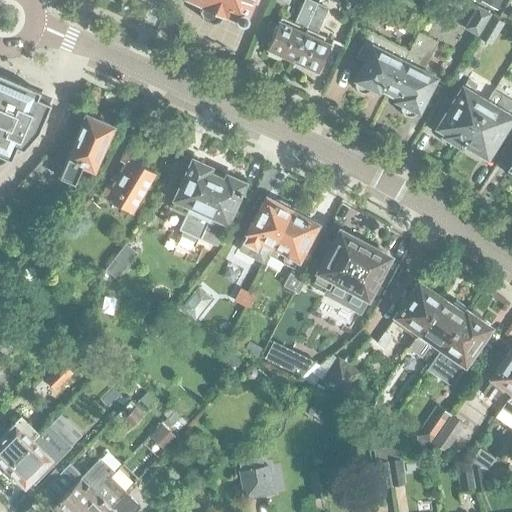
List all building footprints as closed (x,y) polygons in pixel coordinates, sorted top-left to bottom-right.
[(192,0),(202,4),(199,12),(202,20),(213,25),(220,21),(223,13),(236,19),(236,20),(236,22),(237,23),(238,24),(240,24),(241,24),(243,24),(244,22),(245,20),(244,18),(243,17),(250,0),(192,0)] [(291,59),(317,3),(310,0),(303,0),(294,23),(281,17),(279,21),(277,21),(265,48),(291,59)] [(499,0),(482,0),(482,1),(496,9),(500,0),(499,0)] [(317,3),(291,59),(318,72),(330,45),(329,44),(331,39),(317,33),(328,8),(317,3)] [(478,36),(490,14),(491,13),(477,5),(464,28),(477,36),(478,36)] [(491,45),(503,22),(490,14),(478,36),(477,36),(477,37),(491,45)] [(387,96),(408,51),(369,31),(355,58),(364,63),(355,81),(354,84),(355,86),(356,90),(359,92),(362,93),(364,94),(367,93),(370,90),(371,89),(387,96)] [(435,78),(422,71),(437,41),(418,32),(408,51),(387,96),(400,103),(400,105),(400,107),(400,110),(403,113),(406,115),(410,116),(412,116),(415,114),(417,111),(418,111),(435,78)] [(0,155),(10,160),(16,147),(22,149),(38,132),(49,104),(36,98),(39,91),(0,74),(0,155)] [(464,84),(438,127),(447,133),(445,136),(459,144),(461,140),(485,102),(470,93),(473,89),(464,84)] [(461,140),(459,144),(460,145),(464,139),(473,144),(471,147),(486,156),(509,117),(511,119),(511,117),(511,100),(500,94),(493,90),(485,103),(485,102),(461,140)] [(92,168),(111,127),(85,115),(59,176),(74,183),(82,164),(92,168)] [(132,213),(143,193),(155,173),(136,161),(146,139),(133,133),(123,155),(127,157),(110,185),(107,183),(101,194),(132,213)] [(45,157),(23,180),(29,186),(51,162),(45,157)] [(174,198),(172,204),(186,211),(178,229),(182,231),(180,235),(187,238),(215,176),(208,173),(210,167),(192,159),(177,193),(174,198)] [(215,176),(187,238),(193,241),(195,237),(200,239),(200,237),(216,245),(227,220),(226,220),(238,193),(243,182),(226,175),(223,180),(215,176)] [(267,255),(292,207),(275,198),(273,202),(265,198),(239,247),(247,252),(246,254),(262,263),(267,255)] [(100,208),(92,201),(84,211),(92,218),(100,208)] [(267,255),(281,263),(292,268),(315,224),(307,220),(309,216),(292,207),(267,255)] [(339,230),(313,279),(327,287),(325,291),(335,297),(360,310),(366,298),(388,257),(364,243),(339,230)] [(112,282),(115,278),(117,279),(137,253),(125,243),(105,269),(105,270),(101,274),(112,282)] [(300,278),(289,273),(283,286),(294,291),(300,278)] [(418,282),(391,320),(415,336),(441,298),(418,282)] [(196,319),(213,298),(199,287),(182,308),(196,319)] [(234,300),(241,304),(246,293),(239,290),(234,300)] [(253,297),(246,293),(241,304),(247,308),(253,297)] [(415,336),(406,349),(418,357),(428,343),(439,350),(466,311),(452,302),(450,305),(441,298),(415,336)] [(26,318),(16,309),(13,307),(6,315),(8,317),(0,324),(0,346),(2,348),(21,330),(18,326),(26,318)] [(439,350),(429,365),(451,380),(461,366),(488,327),(479,320),(479,315),(471,310),(467,312),(466,311),(439,350)] [(376,343),(384,348),(392,337),(384,331),(376,343)] [(273,340),(265,356),(302,374),(315,361),(305,356),(290,348),(273,340)] [(509,397),(511,391),(511,347),(488,382),(509,397)] [(237,366),(240,359),(229,352),(225,360),(237,366)] [(332,354),(312,372),(321,378),(320,380),(332,388),(349,364),(337,356),(336,357),(332,354)] [(72,372),(79,366),(67,358),(62,362),(61,361),(44,379),(55,391),(73,373),(72,372)] [(349,364),(332,388),(344,396),(361,372),(349,364)] [(511,415),(511,391),(509,397),(501,407),(511,415)] [(130,430),(144,414),(135,405),(119,420),(130,430)] [(437,406),(418,434),(431,443),(451,415),(437,406)] [(164,422),(177,433),(187,422),(174,410),(174,411),(169,407),(163,414),(168,418),(164,422)] [(39,433),(2,472),(10,479),(17,480),(24,486),(30,480),(34,484),(71,446),(70,445),(80,434),(60,414),(49,425),(48,424),(39,433)] [(451,415),(431,443),(446,451),(464,424),(451,415)] [(0,470),(2,472),(39,433),(20,416),(15,422),(14,422),(5,431),(1,427),(0,428),(0,470)] [(161,424),(152,434),(166,447),(175,438),(161,424)] [(509,462),(511,457),(511,433),(496,454),(497,454),(488,468),(509,462)] [(188,445),(180,437),(167,450),(176,458),(188,445)] [(387,459),(400,457),(398,445),(373,449),(375,462),(374,462),(378,488),(391,486),(387,459)] [(261,455),(237,460),(239,470),(238,470),(244,499),(275,493),(270,464),(263,465),(261,455)] [(73,511),(114,471),(100,457),(53,505),(57,509),(54,511),(73,511)] [(387,459),(391,486),(405,484),(401,458),(400,458),(400,457),(387,459)] [(497,479),(511,475),(511,472),(509,462),(488,468),(487,469),(485,469),(489,483),(490,485),(498,483),(497,479)] [(475,492),(471,465),(463,463),(455,465),(459,491),(472,489),(473,492),(475,492)] [(489,483),(485,469),(471,465),(475,492),(488,489),(487,484),(489,483)] [(110,477),(115,472),(114,471),(73,511),(104,511),(125,491),(110,477)] [(326,495),(323,471),(309,473),(312,497),(326,495)] [(134,511),(140,506),(125,492),(125,491),(104,511),(134,511)]
